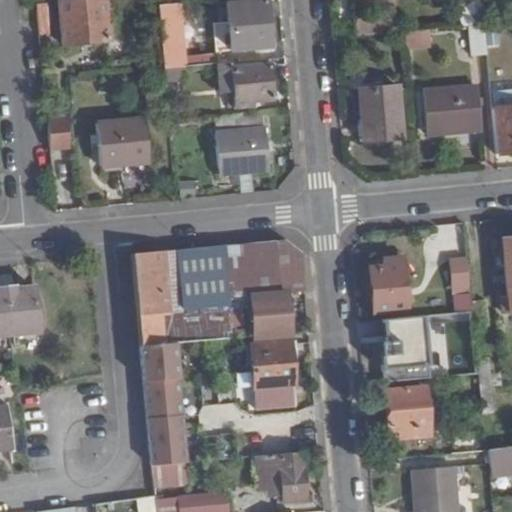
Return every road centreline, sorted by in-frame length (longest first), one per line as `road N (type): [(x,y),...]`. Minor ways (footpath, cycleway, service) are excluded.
road 1 (residential): [(115,231),(130,454),(104,473),(0,487)]
road 2 (residential): [(322,212),(346,511)]
road 3 (residential): [(5,0),(27,240)]
road 4 (residential): [(304,0),(322,212)]
road 5 (residential): [(115,231),(322,212)]
road 6 (residential): [(511,193),(322,212)]
